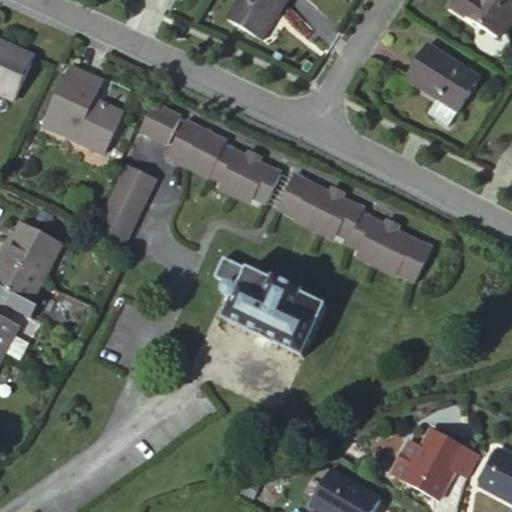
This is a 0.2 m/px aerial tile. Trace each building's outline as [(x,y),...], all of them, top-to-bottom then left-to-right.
[(287,0),(241,0),(229,22),(264,42),(287,0)] [(511,38),(511,0),(484,0),(481,6),(471,0),(461,0),(451,18),(467,28),(505,51),(511,38)] [(0,90),(25,102),(42,64),(0,44),(0,90)] [(485,89),(430,57),(409,91),(423,98),(445,111),(435,128),(456,139),(485,89)] [(79,69),(49,127),(108,158),(127,121),(115,115),(116,112),(101,103),(110,86),(79,69)] [(129,118),(116,112),(115,115),(127,121),(129,118)] [(177,130),(151,116),(136,145),(161,158),(177,130)] [(219,151),(183,133),(165,170),(175,174),(183,178),(186,174),(209,185),(209,189),(218,194),(252,211),(265,217),(281,187),(258,176),(251,184),(240,180),(245,169),(223,159),(219,164),(214,162),(219,151)] [(249,164),(245,169),(240,180),(251,184),(258,176),(260,169),(249,164)] [(96,232),(127,245),(157,178),(126,165),(96,232)] [(329,205),(295,188),(275,220),(283,225),(293,230),(295,225),(333,244),(348,251),(346,256),(361,263),(385,275),(396,280),(395,285),(414,293),(431,260),(394,242),(388,252),(379,247),(383,237),(362,226),(364,221),(339,210),(333,219),(324,216),(329,205)] [(333,200),(329,205),(324,216),(333,219),(339,210),(341,204),(333,200)] [(63,244),(23,223),(11,246),(8,244),(1,256),(4,259),(5,258),(45,279),(63,244)] [(387,233),(383,237),(379,247),(388,252),(394,242),(397,237),(387,233)] [(17,297),(31,304),(45,279),(5,258),(4,259),(0,266),(0,302),(11,308),(17,297)] [(243,264),(232,258),(229,263),(226,262),(216,283),(229,289),(226,294),(227,298),(228,301),(229,304),(236,307),(229,325),(306,363),(328,312),(308,302),(309,298),(278,282),(275,287),(241,270),(243,264)] [(19,327),(5,319),(11,308),(0,302),(0,348),(6,352),(14,338),(19,327)] [(28,345),(14,338),(6,352),(20,360),(28,345)] [(464,480),(474,462),(433,437),(422,457),(404,488),(403,489),(435,506),(453,474),(464,480)] [(422,457),(409,449),(391,481),(404,488),(422,457)] [(511,464),(498,457),(479,490),(511,509),(511,464)] [(382,511),(385,509),(335,481),(316,511),(382,511)]
